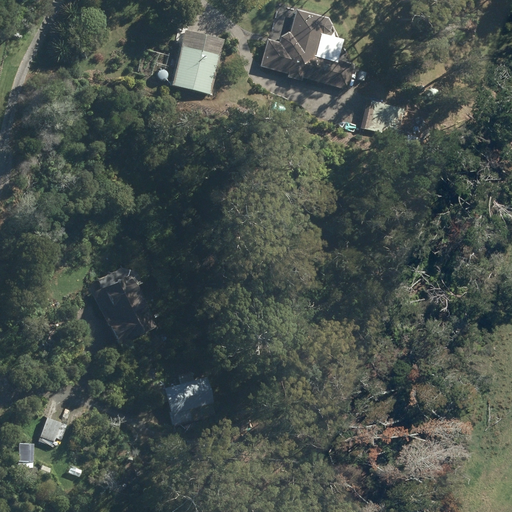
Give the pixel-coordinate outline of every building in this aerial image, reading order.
[(349,62),(328,17),(274,4),(258,70),(352,92),(359,64),(349,62)] [(224,38),(183,28),(169,88),(210,98),(224,38)] [(404,108),(367,99),(360,130),(397,138),(404,108)] [(102,289),(92,295),(122,348),(159,327),(123,264),(97,279),(102,289)] [(217,417),(207,377),(164,388),(174,428),(217,417)] [(58,450),(67,425),(48,418),(35,443),(58,450)] [(35,443),(35,441),(20,441),(20,466),(35,466),(35,443)]
